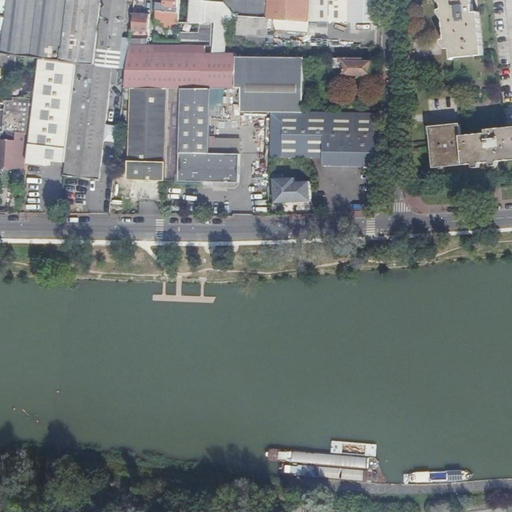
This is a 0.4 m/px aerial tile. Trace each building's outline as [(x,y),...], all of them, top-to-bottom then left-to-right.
[(8,0),(6,18),(3,43),(2,56),(16,58),(40,60),(61,63),(65,36),(67,17),(68,0),(8,0)] [(99,37),(103,0),(68,0),(67,17),(65,36),(61,63),(77,65),(96,67),(99,37)] [(125,0),(103,0),(99,37),(121,39),(125,0)] [(178,14),(179,0),(165,0),(166,2),(158,1),(157,12),(178,14)] [(267,37),(268,26),(268,19),(269,0),(206,0),(207,1),(227,3),(231,8),(222,16),(229,23),(237,16),(238,17),(238,25),(237,34),(267,37)] [(308,33),(308,23),(383,23),(382,3),(382,0),(269,0),(268,19),(274,20),(274,23),(274,24),(276,29),(308,33)] [(441,0),(447,49),(454,49),(455,58),(484,55),(479,13),(474,13),(472,0),(441,0)] [(157,12),(156,22),(169,23),(178,24),(178,14),(157,12)] [(150,15),(145,15),(135,14),(133,31),(148,33),(150,15)] [(211,43),(212,25),(200,24),(200,34),(179,33),(178,41),(211,43)] [(130,39),(121,39),(99,37),(96,67),(113,68),(126,70),(129,45),(130,39)] [(304,111),(305,67),(305,59),(237,59),(237,56),(205,55),(155,54),(155,46),(147,45),(129,45),(126,70),(124,89),(131,88),(170,90),(184,89),(213,89),(241,89),(242,115),(268,114),(268,110),(271,110),(271,113),(272,113),(304,113),(304,111)] [(205,55),(205,47),(155,46),(155,54),(205,55)] [(16,58),(2,56),(0,55),(0,68),(15,70),(16,58)] [(16,58),(15,70),(39,73),(40,60),(16,58)] [(345,61),(345,59),(334,59),(334,67),(345,68),(345,61)] [(77,65),(61,63),(40,60),(39,73),(37,83),(35,101),(29,148),(28,155),(29,155),(28,163),(52,167),(52,161),(66,163),(77,65)] [(372,62),(345,61),(345,68),(345,75),(372,76),(372,62)] [(66,163),(64,177),(100,181),(113,68),(96,67),(77,65),(66,163)] [(128,181),(167,182),(170,90),(131,88),(128,181)] [(213,89),(184,89),(180,183),(240,185),(241,156),(211,155),(213,89)] [(0,166),(25,168),(26,155),(28,155),(29,148),(35,101),(14,98),(14,101),(1,100),(0,100),(0,166)] [(381,114),(381,106),(367,106),(367,113),(381,114)] [(325,166),(381,167),(381,114),(367,113),(304,111),(304,113),(272,113),(271,157),(325,158),(325,166)] [(461,138),(460,125),(432,128),(432,135),(431,135),(434,166),(441,165),(441,166),(464,164),(461,138)] [(464,164),(464,165),(490,162),(489,154),(498,153),(498,156),(511,154),(511,132),(495,134),(494,133),(487,134),(488,135),(461,138),(464,164)] [(489,154),(490,162),(511,160),(511,154),(498,156),(498,153),(489,154)] [(276,203),(311,201),(310,182),(296,182),(295,178),(283,179),(283,174),(274,175),(276,203)]
